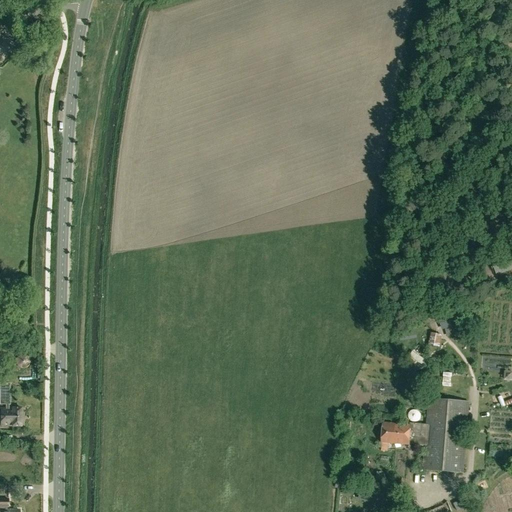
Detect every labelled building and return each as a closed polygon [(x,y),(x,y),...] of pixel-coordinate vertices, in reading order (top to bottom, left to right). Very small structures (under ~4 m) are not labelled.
[(468,244),(446,254),(452,267),(473,257),(468,244)] [(511,269),(511,252),(491,261),(497,275),(511,269)] [(449,269),(446,271),(428,279),(437,299),(458,289),(449,269)] [(442,330),(462,325),(458,312),(438,317),(442,330)] [(446,372),(446,386),(454,386),(455,372),(446,372)] [(0,395),(0,404),(8,405),(8,409),(2,409),(2,425),(12,426),(22,426),(22,408),(13,408),(14,396),(0,395)] [(382,443),(409,445),(409,444),(426,446),(424,470),(464,473),(469,402),(429,399),(427,424),(410,423),(410,425),(383,424),(382,443)] [(9,499),(0,499),(0,507),(1,508),(1,511),(0,510),(0,511),(19,511),(20,510),(7,510),(7,508),(9,508),(9,499)]
